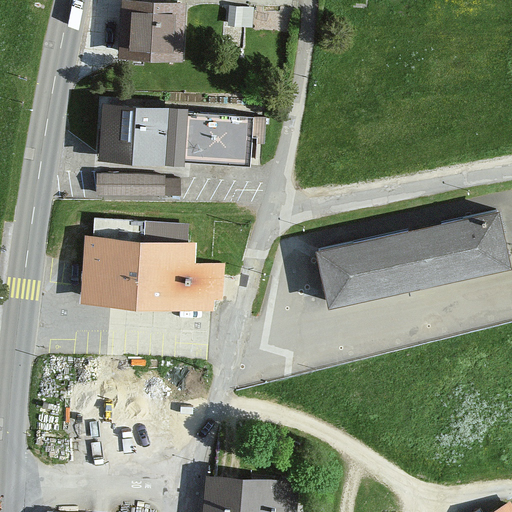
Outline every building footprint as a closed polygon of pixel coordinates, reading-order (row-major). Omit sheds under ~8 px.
[(116,0),(114,53),(173,56),(175,0),(116,0)] [(96,95),(92,151),(175,157),(179,101),(96,95)] [(179,154),(243,158),(246,109),(182,105),(179,154)] [(104,170),(104,195),(187,194),(186,169),(104,170)] [(306,243),(319,303),(499,264),(486,204),(306,243)] [(101,215),(100,229),(195,233),(196,218),(101,215)] [(77,230),(73,297),(210,305),(210,294),(220,294),(222,259),(191,257),(192,237),(77,230)] [(200,511),(294,511),(295,473),(202,470),(200,511)] [(511,511),(511,505),(507,497),(480,511),(511,511)]
